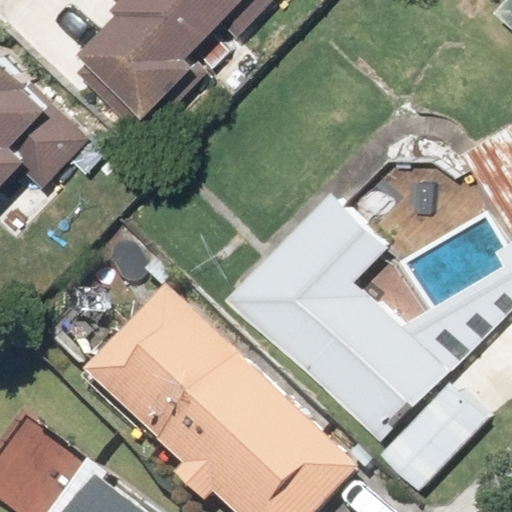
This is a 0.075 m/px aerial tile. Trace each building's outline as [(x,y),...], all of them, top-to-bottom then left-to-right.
[(143,0),(95,54),(167,117),(216,62),(204,51),(248,0),(143,0)] [(0,207),(94,114),(6,25),(0,30),(0,207)] [(511,128),(472,150),(511,222),(511,128)] [(466,369),(382,276),(410,252),(352,187),(245,282),(386,440),(466,369)] [(338,511),(379,472),(187,281),(96,371),(238,511),(338,511)] [(169,511),(128,479),(101,511),(169,511)]
